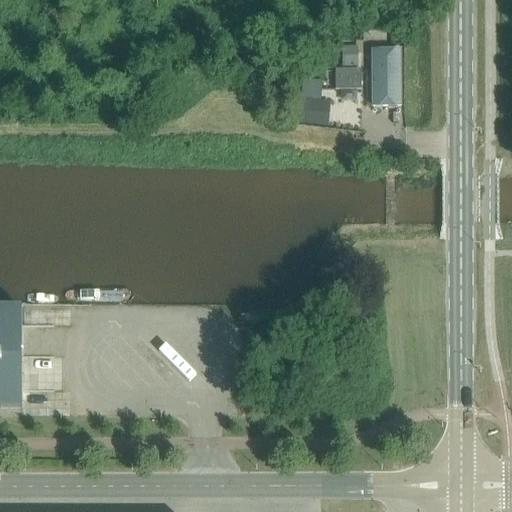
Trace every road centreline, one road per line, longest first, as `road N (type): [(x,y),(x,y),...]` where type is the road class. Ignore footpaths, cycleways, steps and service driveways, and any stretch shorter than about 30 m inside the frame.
road 1 (secondary): [(460,474),(460,0)]
road 2 (unclassified): [(398,486),(0,487)]
